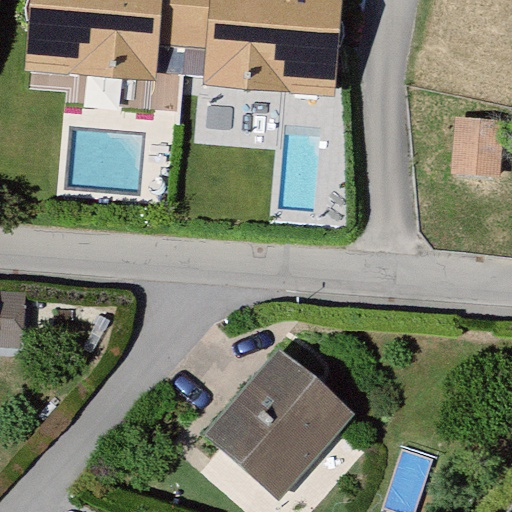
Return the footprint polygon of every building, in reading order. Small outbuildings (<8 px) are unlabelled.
[(25,0),(21,90),(147,96),(148,88),(173,89),(177,0),(25,0)] [(177,0),(173,89),(197,90),(196,106),(329,113),(333,10),(296,8),(296,0),(177,0)] [(447,135),(445,192),(498,194),(499,137),(447,135)] [(0,351),(11,352),(13,308),(0,307),(0,351)] [(263,511),(268,511),(341,435),(270,369),(195,448),(263,511)]
